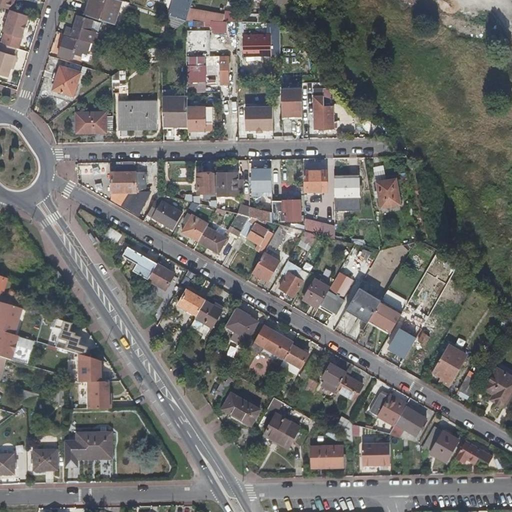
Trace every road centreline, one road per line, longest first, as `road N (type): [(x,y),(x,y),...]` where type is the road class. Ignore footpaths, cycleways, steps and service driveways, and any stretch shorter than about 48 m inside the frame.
road 1 (residential): [(47,178),(511,445)]
road 2 (primary): [(237,492),(56,216),(44,184)]
road 3 (residential): [(46,155),(382,147)]
road 4 (residential): [(511,482),(237,492)]
road 5 (primary): [(13,198),(39,214),(164,404)]
road 6 (residential): [(0,498),(202,493),(214,486)]
road 7 (residential): [(55,0),(15,117)]
